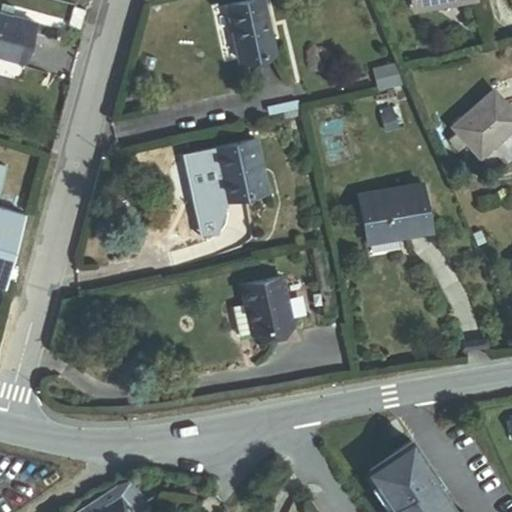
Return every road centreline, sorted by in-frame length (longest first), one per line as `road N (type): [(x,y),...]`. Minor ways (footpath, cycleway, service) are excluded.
road 1 (residential): [(1,429),(125,0)]
road 2 (tertiary): [(279,418),(511,375)]
road 3 (unknown): [(46,275),(225,256)]
road 4 (tertiary): [(116,442),(279,418)]
